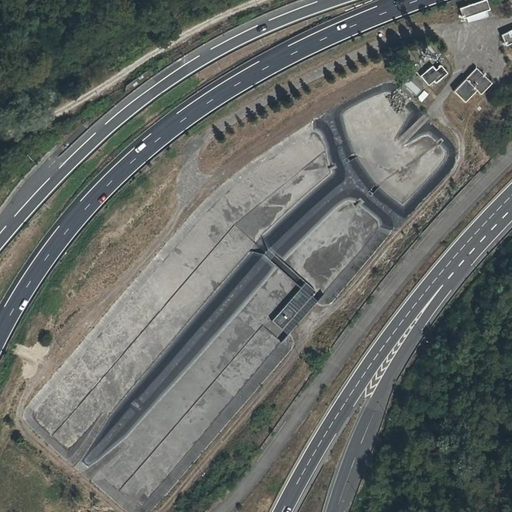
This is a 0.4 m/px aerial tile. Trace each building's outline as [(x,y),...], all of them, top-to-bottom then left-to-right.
[(484,0),(479,0),(459,6),(462,16),(487,8),(484,0)] [(511,28),(500,34),(506,45),(511,42),(511,28)] [(431,65),(419,75),(427,84),(433,79),(435,82),(446,72),(440,65),(435,69),(431,65)] [(476,68),(453,91),(464,102),(476,91),(480,95),(492,83),(476,68)] [(407,77),(400,86),(414,97),(421,89),(407,77)] [(421,102),(428,94),(422,90),(416,97),(421,102)]
